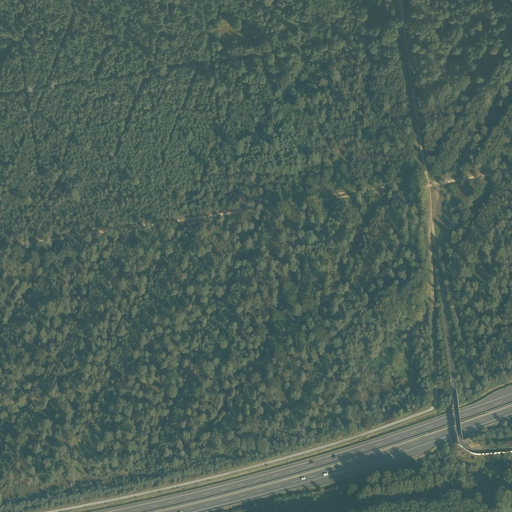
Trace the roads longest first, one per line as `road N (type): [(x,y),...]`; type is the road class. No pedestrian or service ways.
road 1 (track): [(430,205),(433,408),(200,481),(53,511)]
road 2 (motorway): [(511,398),(327,461),(128,511)]
road 3 (motorway): [(177,511),(511,410)]
road 4 (track): [(11,0),(24,86),(209,58),(202,0)]
road 5 (track): [(0,248),(320,201)]
road 6 (track): [(511,327),(472,333),(459,325),(426,185)]
road 7 (track): [(397,0),(426,185)]
road 8 (tertiary): [(351,511),(511,489)]
